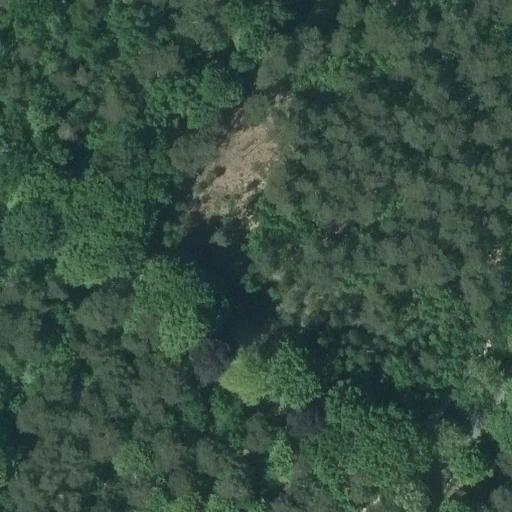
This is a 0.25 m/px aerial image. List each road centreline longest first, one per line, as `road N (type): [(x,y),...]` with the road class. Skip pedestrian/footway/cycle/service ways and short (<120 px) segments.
road 1 (track): [(0,176),(392,472)]
road 2 (tertiary): [(421,511),(511,371)]
